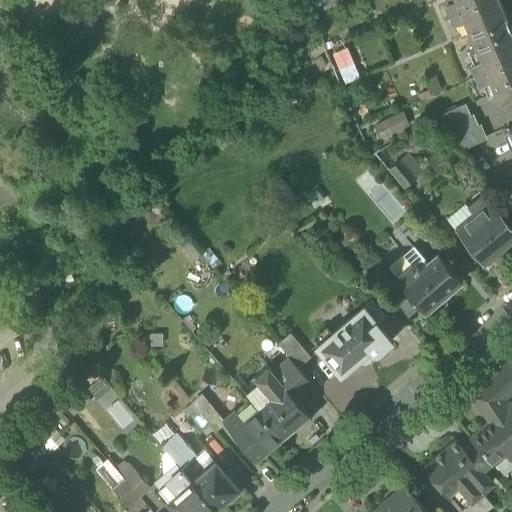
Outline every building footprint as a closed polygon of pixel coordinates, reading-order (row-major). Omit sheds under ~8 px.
[(446,3),(450,12),(476,0),(454,0),(449,2),(446,3)] [(511,56),(511,34),(497,0),(476,0),(450,12),(454,21),(457,20),(464,17),(469,29),(477,48),(482,60),(475,63),(471,65),(474,73),(511,56)] [(464,17),(457,20),(462,32),(469,29),(464,17)] [(61,43),(69,51),(80,40),(72,32),(61,43)] [(347,45),(332,50),(341,80),(356,76),(347,45)] [(470,51),(475,63),(482,60),(477,48),(470,51)] [(511,95),(511,56),(474,73),(479,83),(482,81),(490,78),(496,92),(499,101),(511,95)] [(490,78),(482,81),(488,95),(496,92),(490,78)] [(433,119),(458,148),(482,138),(478,126),(475,127),(471,116),(467,117),(464,108),(433,119)] [(409,124),(404,110),(372,122),(377,136),(409,124)] [(400,159),(416,178),(423,172),(407,153),(400,159)] [(389,169),(404,187),(416,178),(400,159),(389,169)] [(454,228),(483,263),(511,238),(511,228),(484,195),(468,208),(473,213),(454,228)] [(446,218),(454,228),(473,213),(468,208),(464,202),(446,218)] [(418,307),(424,313),(460,282),(436,253),(415,270),(408,266),(394,278),(402,288),(418,307)] [(392,296),(408,315),(418,307),(402,288),(392,296)] [(316,346),(340,374),(358,359),(362,362),(367,361),(392,340),(377,322),(385,315),(372,298),(332,332),(327,327),(314,338),(319,343),(316,346)] [(290,333),(278,343),(298,367),(311,357),(290,333)] [(309,380),(298,368),(288,357),(279,365),(299,388),(309,380)] [(511,359),(502,368),(511,380),(511,359)] [(254,378),(259,384),(270,398),(271,398),(285,386),(292,394),(299,388),(279,365),(271,371),(268,366),(254,378)] [(509,460),(511,457),(511,402),(510,404),(505,398),(511,392),(511,380),(502,368),(501,369),(502,371),(472,396),(489,422),(471,437),(494,465),(505,455),(509,460)] [(258,408),(270,398),(259,384),(247,394),(250,399),(258,408)] [(270,398),(258,408),(283,437),(295,427),(298,429),(312,418),(292,394),(285,386),(271,398),(270,398)] [(219,415),(202,395),(192,404),(209,424),(219,415)] [(256,460),(283,437),(258,408),(250,399),(224,421),(223,422),(256,460)] [(209,424),(192,404),(182,411),(199,431),(209,424)] [(162,446),(177,464),(181,468),(194,457),(175,435),(162,446)] [(448,497),(460,511),(481,493),(493,483),(485,474),(494,465),(471,437),(470,437),(461,444),(456,439),(434,458),(435,459),(425,468),(449,496),(448,497)] [(511,468),(511,462),(509,460),(505,455),(494,465),(504,476),(511,468)] [(177,464),(177,465),(192,482),(206,470),(194,457),(181,468),(177,464)] [(216,461),(206,470),(192,482),(169,501),(178,511),(210,511),(215,508),(227,498),(230,501),(245,489),(232,473),(228,476),(216,461)] [(117,471),(123,478),(111,488),(126,506),(139,496),(149,486),(128,462),(117,471)] [(169,501),(192,482),(177,465),(154,484),(169,501)] [(372,511),(426,511),(408,489),(391,503),(387,498),(372,511)] [(484,511),(492,506),(481,493),(460,511),(484,511)]
